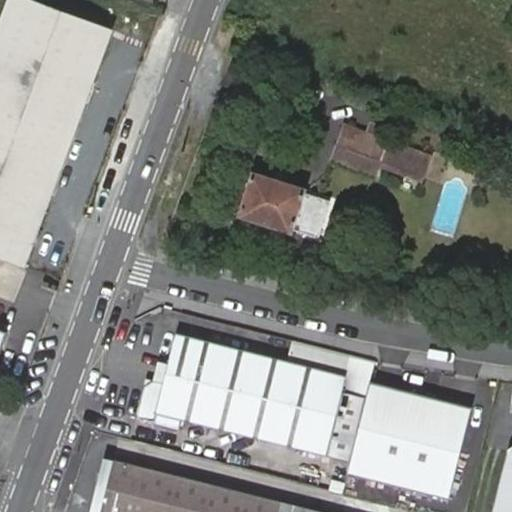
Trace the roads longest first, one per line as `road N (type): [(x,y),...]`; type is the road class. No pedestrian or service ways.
road 1 (unclassified): [(112,261),(361,327),(511,350)]
road 2 (tertiary): [(209,0),(112,261)]
road 3 (tertiary): [(112,261),(20,511)]
